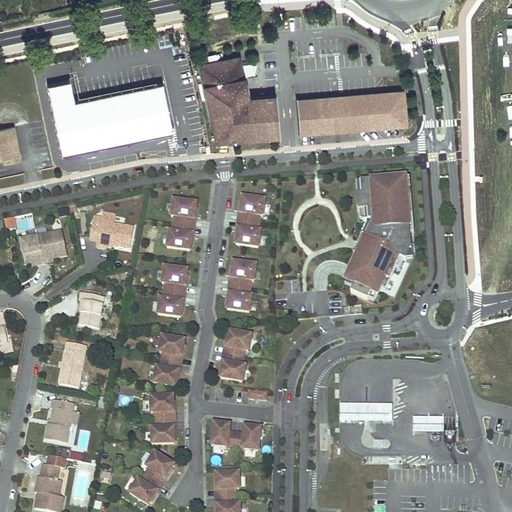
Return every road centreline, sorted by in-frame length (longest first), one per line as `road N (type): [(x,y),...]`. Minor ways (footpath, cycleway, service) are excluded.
road 1 (residential): [(196,407),(223,160)]
road 2 (residential): [(0,302),(30,310),(36,329),(0,511)]
road 3 (residential): [(223,160),(145,166),(0,196)]
road 4 (residential): [(432,141),(223,160)]
road 5 (secondary): [(0,40),(192,0)]
road 6 (residential): [(455,301),(461,283),(451,140)]
road 7 (residential): [(432,141),(437,295)]
road 8 (residential): [(392,12),(417,46),(432,141)]
road 9 (residential): [(451,140),(431,4)]
road 10 (residential): [(360,331),(316,343),(293,375),(288,416)]
